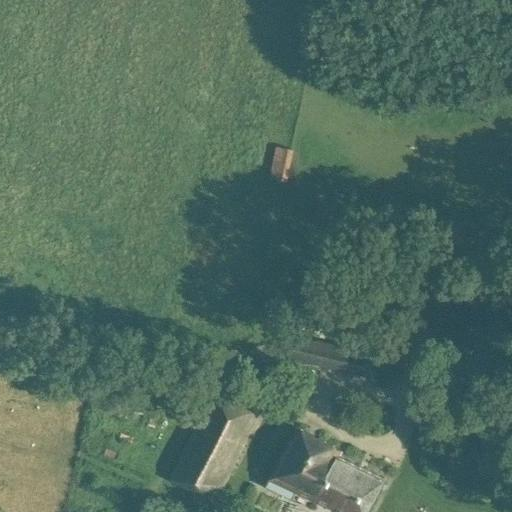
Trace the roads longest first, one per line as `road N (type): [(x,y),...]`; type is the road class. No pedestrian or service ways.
road 1 (track): [(0,352),(238,386),(297,334),(365,343),(407,364)]
road 2 (track): [(511,254),(407,364)]
road 3 (track): [(407,364),(460,383),(511,450)]
